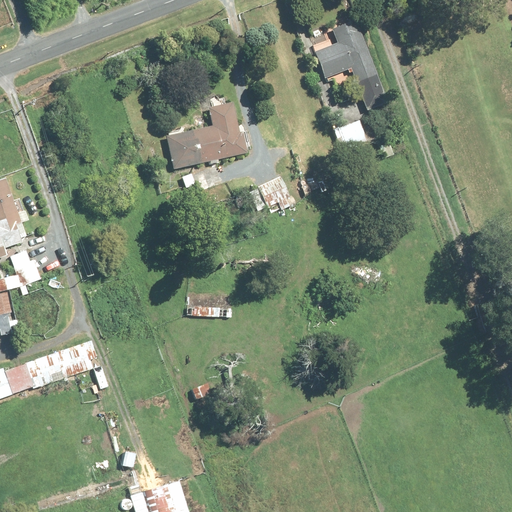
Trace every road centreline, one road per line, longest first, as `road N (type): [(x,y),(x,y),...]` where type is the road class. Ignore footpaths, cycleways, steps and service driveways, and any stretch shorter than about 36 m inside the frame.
road 1 (track): [(511,364),(380,0)]
road 2 (unclassified): [(171,0),(0,62)]
